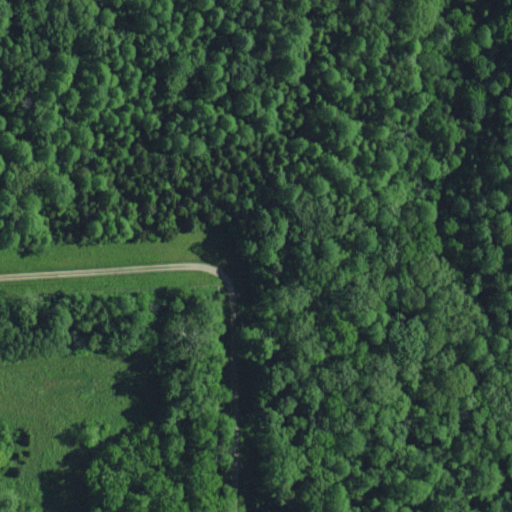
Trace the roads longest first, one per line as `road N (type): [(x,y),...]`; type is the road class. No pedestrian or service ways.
road 1 (residential): [(229,511),(231,290),(218,271),(197,267)]
road 2 (track): [(197,267),(0,278)]
